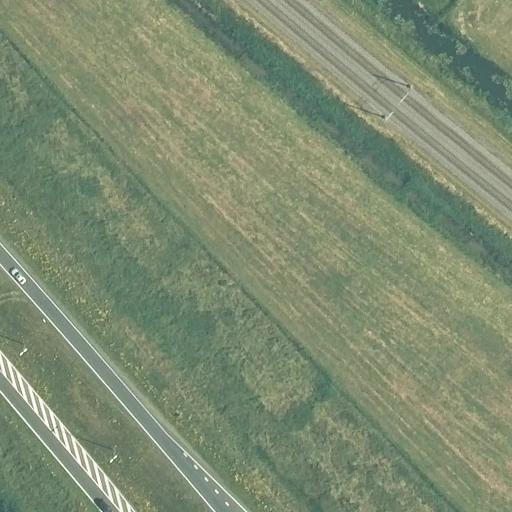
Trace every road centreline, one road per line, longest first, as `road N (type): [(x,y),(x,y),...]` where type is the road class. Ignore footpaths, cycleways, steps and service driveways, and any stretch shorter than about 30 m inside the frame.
road 1 (trunk): [(186,467),(0,256)]
road 2 (trunk): [(0,381),(110,511)]
